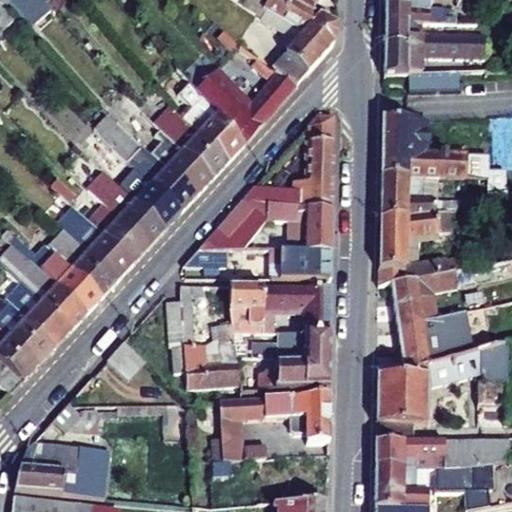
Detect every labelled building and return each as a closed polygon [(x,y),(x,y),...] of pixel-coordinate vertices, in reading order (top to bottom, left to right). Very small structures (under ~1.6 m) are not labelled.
[(11,0),(23,14),(38,0),(11,0)] [(304,38),(284,59),(306,77),(334,46),(335,36),(336,29),(313,16),(285,0),(251,0),(249,5),(304,38)] [(285,0),(313,16),(322,0),(285,0)] [(456,0),(384,0),(384,48),(428,48),(428,37),(429,29),(454,28),(454,20),(446,19),(445,12),(433,10),(432,0),(447,0),(457,1),(456,0)] [(14,23),(0,7),(0,29),(4,33),(14,23)] [(484,37),(428,37),(428,48),(384,48),(383,78),(420,77),(420,61),(484,61),(484,37)] [(204,101),(202,102),(243,149),(295,90),(272,73),(241,51),(231,61),(267,87),(256,99),(243,89),(235,97),(214,76),(196,91),(204,101)] [(284,59),(272,73),(295,90),(306,77),(284,59)] [(130,131),(137,124),(143,118),(121,93),(106,107),(130,131)] [(202,102),(183,123),(227,166),(243,149),(202,102)] [(174,113),(157,131),(160,134),(212,183),(227,166),(183,123),(174,113)] [(154,142),(160,134),(157,131),(143,118),(137,124),(154,142)] [(105,119),(93,131),(124,164),(138,151),(105,119)] [(333,120),(318,119),(309,130),(305,187),(293,185),(291,210),(331,214),(333,120)] [(383,122),(380,180),(424,181),(466,183),(485,193),(504,191),(503,172),(488,172),(487,158),(428,154),(428,123),(410,123),(383,122)] [(80,144),(93,131),(87,125),(74,137),(80,144)] [(93,131),(80,144),(113,179),(127,167),(124,164),(93,131)] [(158,146),(149,156),(196,200),(212,183),(160,134),(154,142),(158,146)] [(143,150),(138,151),(124,164),(127,167),(134,173),(149,156),(143,150)] [(149,156),(134,173),(181,216),(196,200),(149,156)] [(49,165),(37,176),(46,184),(58,173),(49,165)] [(82,189),(103,208),(149,251),(164,234),(118,191),(98,172),(82,189)] [(181,216),(134,173),(118,191),(164,234),(181,216)] [(380,180),(379,222),(449,213),(447,204),(423,203),(424,181),(380,180)] [(72,198),(56,184),(52,190),(66,204),(72,198)] [(504,191),(485,193),(487,207),(510,204),(508,190),(504,191)] [(255,191),(241,206),(272,209),(274,192),(255,191)] [(330,257),(331,214),(291,210),(272,209),(241,206),(198,254),(225,254),(243,255),(265,228),(291,229),(291,247),(264,246),(263,255),(268,256),(330,257)] [(103,208),(87,224),(134,268),(149,251),(103,208)] [(57,229),(63,234),(117,285),(134,268),(87,224),(73,212),(57,229)] [(378,289),(391,287),(472,271),(471,258),(447,263),(445,262),(405,268),(405,242),(451,233),(449,213),(379,222),(378,289)] [(61,254),(57,258),(102,301),(117,285),(63,234),(51,245),(61,254)] [(2,240),(21,259),(86,319),(102,301),(57,258),(47,250),(35,261),(7,235),(2,240)] [(51,245),(47,250),(57,258),(61,254),(51,245)] [(225,273),(225,254),(198,254),(181,273),(187,273),(187,282),(202,282),(202,273),(225,273)] [(330,286),(330,257),(268,256),(268,270),(279,270),(279,285),(330,286)] [(6,275),(20,289),(25,294),(70,336),(86,319),(21,259),(6,275)] [(391,287),(398,332),(436,322),(432,296),(456,291),(456,289),(511,277),(511,262),(472,271),(391,287)] [(279,270),(268,270),(268,285),(279,285),(279,270)] [(20,289),(9,300),(14,306),(25,294),(20,289)] [(179,291),(180,306),(184,377),(185,394),(238,391),(234,343),(233,337),(232,338),(230,332),(230,330),(212,331),(214,345),(222,344),(222,348),(219,349),(220,358),(205,360),(204,350),(194,352),(191,303),(190,291),(179,291)] [(202,291),(190,291),(191,303),(202,303),(202,291)] [(226,291),(207,291),(210,315),(227,314),(226,291)] [(247,332),(263,332),(263,292),(226,291),(227,314),(230,330),(230,332),(247,332)] [(263,332),(263,338),(266,338),(272,338),(272,316),(303,317),(303,338),(329,339),(329,293),(263,292),(263,332)] [(481,292),(463,296),(466,314),(497,308),(496,301),(483,304),(481,292)] [(4,306),(8,311),(54,353),(70,336),(25,294),(14,306),(9,300),(4,306)] [(172,377),(184,377),(180,306),(165,307),(166,335),(170,335),(172,377)] [(499,315),(497,308),(466,314),(470,333),(488,330),(486,318),(499,315)] [(8,311),(0,319),(0,333),(39,370),(54,353),(8,311)] [(398,332),(404,378),(469,356),(466,349),(465,347),(440,351),(436,322),(398,332)] [(0,333),(0,389),(10,399),(39,370),(0,333)] [(266,338),(263,338),(250,338),(249,348),(266,349),(266,338)] [(291,338),(291,369),(274,370),(275,377),(258,377),(258,384),(263,384),(264,396),(329,394),(329,339),(303,338),(291,338)] [(411,428),(426,428),(426,390),(473,379),(474,403),(507,401),(505,345),(486,351),(469,356),(404,378),(402,378),(376,380),(375,428),(411,428)] [(483,345),(466,349),(469,356),(486,351),(483,345)] [(144,368),(123,348),(105,367),(127,386),(144,368)] [(105,385),(96,376),(59,418),(76,416),(105,385)] [(329,400),(217,406),(219,445),(221,467),(266,464),(266,459),(288,458),(288,448),(245,449),(244,433),(287,431),(287,436),(293,440),(303,440),(303,449),(329,449),(329,400)] [(507,401),(474,403),(475,427),(507,427),(507,401)] [(76,416),(59,418),(49,428),(63,439),(65,436),(96,437),(95,415),(76,416)] [(411,428),(375,428),(374,445),(411,444),(411,428)] [(507,442),(442,443),(443,460),(443,472),(463,472),(511,464),(511,453),(507,454),(507,442)] [(374,445),(374,471),(415,472),(415,462),(443,460),(442,443),(411,444),(374,445)] [(219,445),(211,446),(212,467),(221,467),(219,445)] [(107,456),(30,450),(26,455),(22,462),(17,477),(13,497),(92,503),(93,491),(104,492),(107,456)] [(329,458),(288,458),(266,459),(266,464),(221,467),(212,467),(209,467),(210,478),(265,475),(265,480),(257,480),(257,487),(265,486),(265,489),(327,485),(329,458)] [(374,471),(373,511),(427,511),(427,493),(416,492),(415,472),(374,471)] [(426,472),(415,472),(416,492),(427,493),(426,472)] [(104,492),(93,491),(92,503),(103,504),(104,492)] [(484,499),(464,502),(465,511),(477,511),(486,511),(484,499)] [(90,511),(13,502),(11,511),(90,511)]
